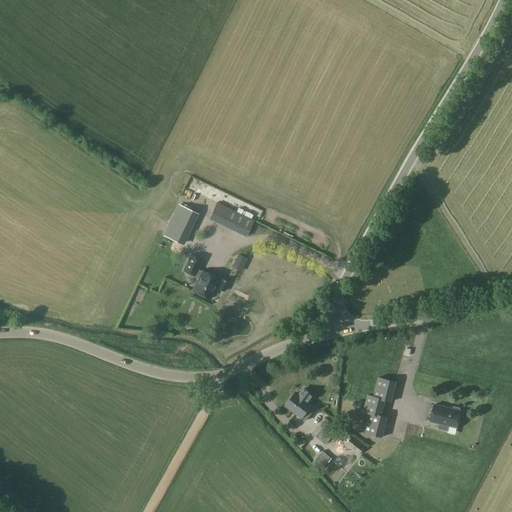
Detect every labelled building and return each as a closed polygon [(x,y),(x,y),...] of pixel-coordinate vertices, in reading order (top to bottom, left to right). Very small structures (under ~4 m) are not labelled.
[(217,203),(209,218),(245,236),(253,221),(217,203)] [(179,206),(164,235),(172,239),(179,226),(188,231),(196,214),(179,206)] [(238,255),(234,265),(242,269),(247,259),(238,255)] [(221,278),(221,280),(202,271),(201,273),(196,271),(201,261),(191,256),(183,271),(194,276),(199,278),(193,291),(210,299),(215,288),(224,292),(229,282),(221,278)] [(394,374),(396,362),(390,361),(388,372),(394,374)] [(396,382),(378,378),(373,397),(367,395),(363,412),(369,414),(364,435),(382,439),(388,419),(381,417),(386,400),(391,402),(396,382)] [(295,393),(287,404),(294,410),(294,409),(298,411),(296,414),(302,418),(311,405),(308,403),(313,396),(303,389),(299,395),(295,393)] [(434,405),(430,421),(439,424),(438,429),(448,432),(449,426),(457,428),(461,411),(459,411),(460,408),(453,407),(453,409),(434,405)] [(326,445),(339,429),(325,418),(312,433),(326,445)] [(356,453),(359,456),(365,447),(352,437),(346,445),(356,453)] [(332,439),(329,443),(337,449),(340,445),(332,439)] [(319,455),(313,461),(322,469),(328,463),(319,455)]
